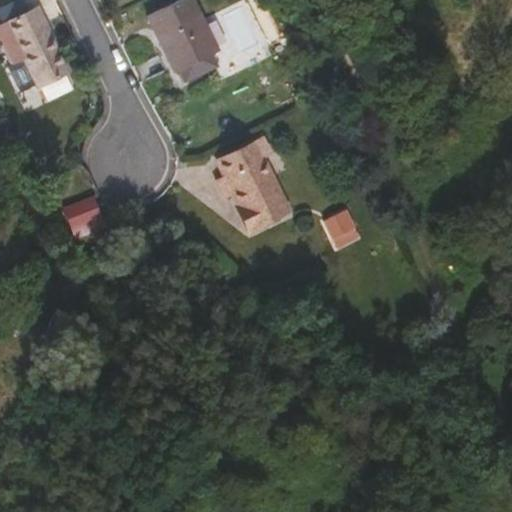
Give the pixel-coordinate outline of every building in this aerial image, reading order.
[(191,0),(177,0),(146,15),(174,72),(178,70),(183,81),(216,66),(210,54),(217,51),(191,0)] [(69,71),(38,8),(0,24),(0,40),(2,45),(13,40),(23,60),(36,87),(69,71)] [(2,45),(12,65),(8,69),(20,94),(36,87),(23,60),(13,40),(2,45)] [(262,137),(217,159),(225,175),(215,179),(224,198),(233,194),(251,231),(288,212),(260,159),(270,155),(262,137)] [(93,196),(63,209),(74,239),(103,227),(100,219),(102,218),(93,196)] [(323,225),(331,240),(345,233),(337,217),(323,225)]
